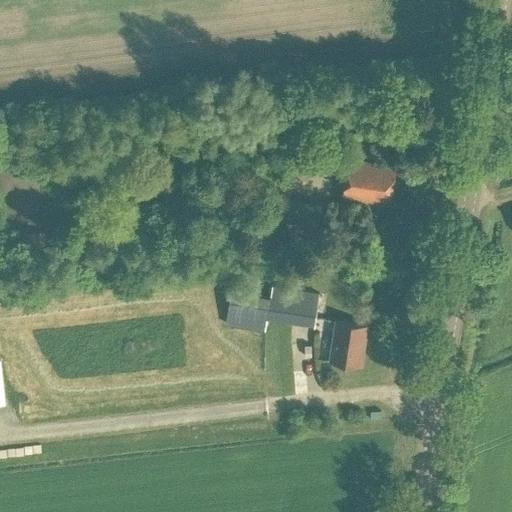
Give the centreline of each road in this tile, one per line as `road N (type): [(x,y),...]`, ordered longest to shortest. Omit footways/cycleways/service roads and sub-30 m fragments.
road 1 (tertiary): [(421,511),(501,0)]
road 2 (unknown): [(20,439),(439,395)]
